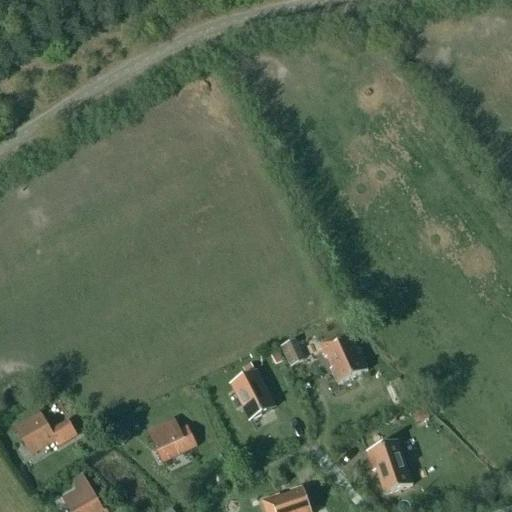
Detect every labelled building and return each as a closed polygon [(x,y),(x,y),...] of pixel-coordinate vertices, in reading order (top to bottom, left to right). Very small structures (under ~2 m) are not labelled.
[(368,374),(350,334),(320,348),(338,387),(368,374)] [(298,357),(291,343),(280,348),(287,362),(298,357)] [(278,354),(271,357),(276,368),(284,365),(278,354)] [(244,372),(247,380),(232,388),(250,423),(274,411),(256,375),(255,376),(251,368),(244,372)] [(399,383),(390,387),(397,402),(405,398),(399,383)] [(44,399),(36,404),(40,412),(49,407),(44,399)] [(426,415),(415,418),(417,426),(428,423),(426,415)] [(40,417),(15,432),(31,459),(56,444),(59,449),(77,439),(68,424),(51,434),(40,417)] [(148,435),(162,466),(196,450),(187,430),(180,434),(174,423),(148,435)] [(120,428),(113,435),(124,447),(132,440),(120,428)] [(385,498),(412,488),(397,444),(367,455),(373,474),(376,473),(385,498)] [(284,479),(273,482),(276,490),(287,486),(284,479)] [(68,511),(102,511),(86,482),(76,487),(81,496),(65,505),(68,511)] [(310,511),(303,490),(262,504),(265,511),(310,511)]
